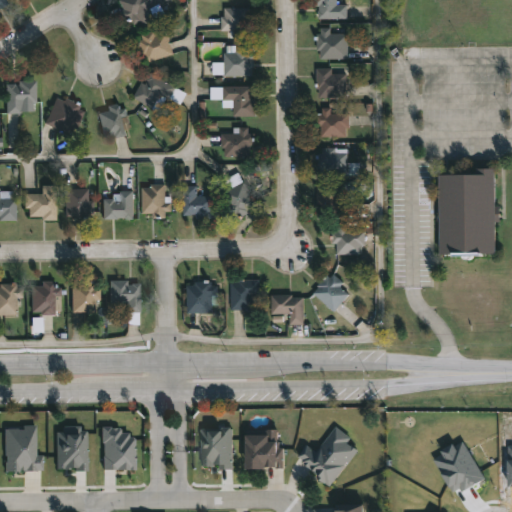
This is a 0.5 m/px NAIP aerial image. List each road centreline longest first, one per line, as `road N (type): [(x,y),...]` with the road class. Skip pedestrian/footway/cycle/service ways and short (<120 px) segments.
road 1 (secondary): [(0,393),(373,388),(468,371)]
road 2 (residential): [(290,224),(280,245),(263,252),(0,257)]
road 3 (residential): [(291,504),(0,504)]
road 4 (residential): [(285,0),(290,224)]
road 5 (secondary): [(468,371),(299,362)]
road 6 (secondary): [(168,364),(0,366)]
road 7 (residential): [(168,364),(154,391),(154,483),(170,504)]
road 8 (residential): [(170,504),(179,451),(168,364)]
